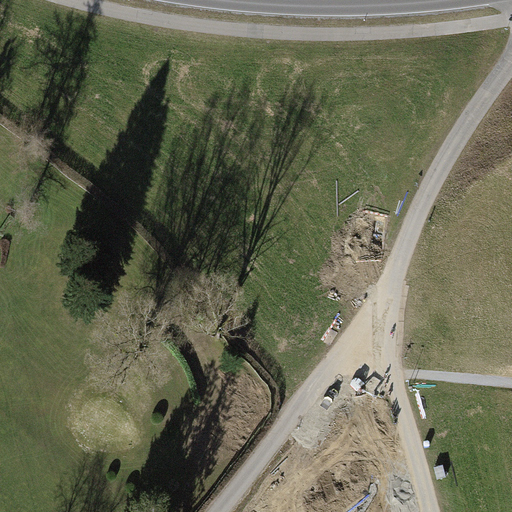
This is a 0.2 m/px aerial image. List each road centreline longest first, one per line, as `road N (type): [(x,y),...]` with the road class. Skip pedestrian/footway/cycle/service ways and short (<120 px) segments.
road 1 (unclassified): [(511,61),(430,187),(375,315)]
road 2 (unclassified): [(375,315),(216,511)]
road 3 (unclassified): [(375,315),(432,511)]
